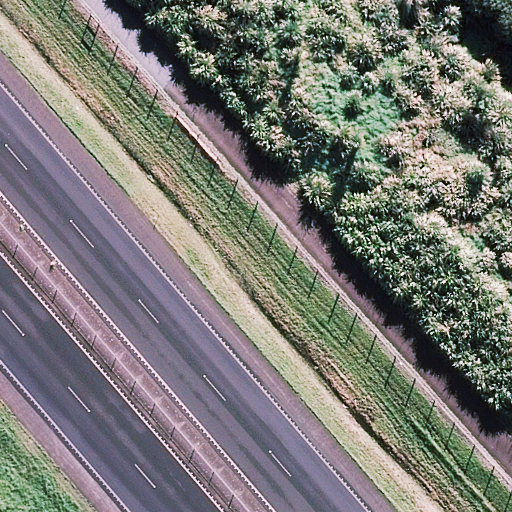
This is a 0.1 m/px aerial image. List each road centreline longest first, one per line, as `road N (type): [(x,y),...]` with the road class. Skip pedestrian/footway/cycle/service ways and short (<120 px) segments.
road 1 (motorway): [(0,137),(322,511)]
road 2 (motorway): [(175,511),(0,307)]
